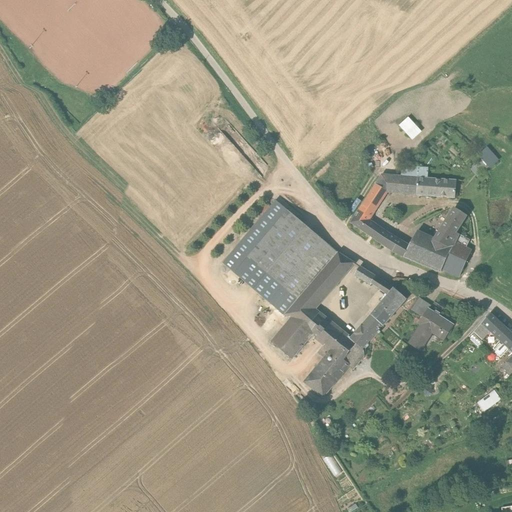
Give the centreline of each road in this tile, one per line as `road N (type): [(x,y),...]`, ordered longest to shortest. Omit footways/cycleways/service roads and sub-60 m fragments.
road 1 (unclassified): [(511,323),(395,271),(348,237),(157,0)]
road 2 (track): [(294,174),(198,273),(67,149),(0,54)]
